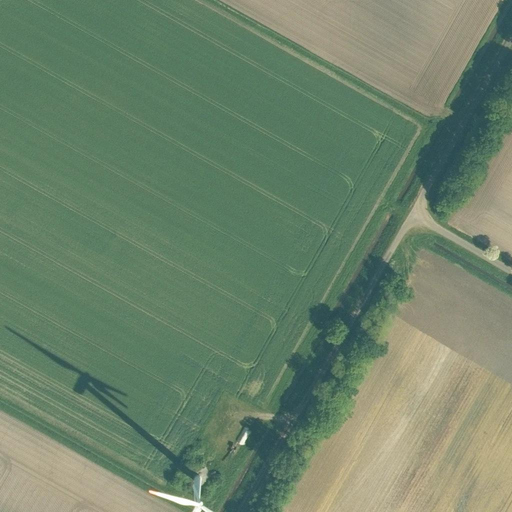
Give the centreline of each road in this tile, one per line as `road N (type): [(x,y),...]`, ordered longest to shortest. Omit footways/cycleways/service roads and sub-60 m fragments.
road 1 (track): [(243,511),(413,213)]
road 2 (residential): [(413,213),(511,39)]
